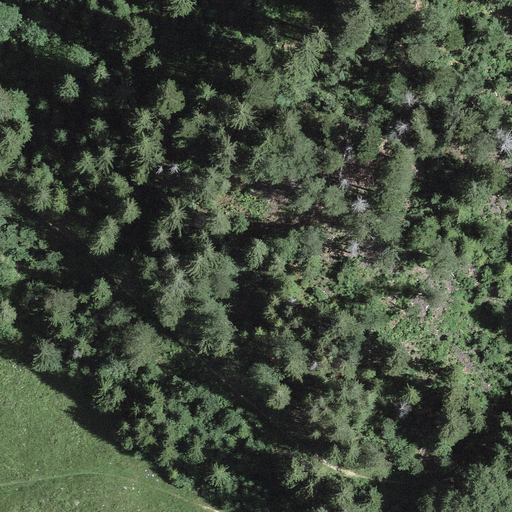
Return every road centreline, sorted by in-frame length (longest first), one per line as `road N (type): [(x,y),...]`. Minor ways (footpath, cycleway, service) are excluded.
road 1 (track): [(0,196),(65,232),(296,437),(332,462),(399,484),(419,511)]
road 2 (track): [(0,484),(101,466),(221,511)]
